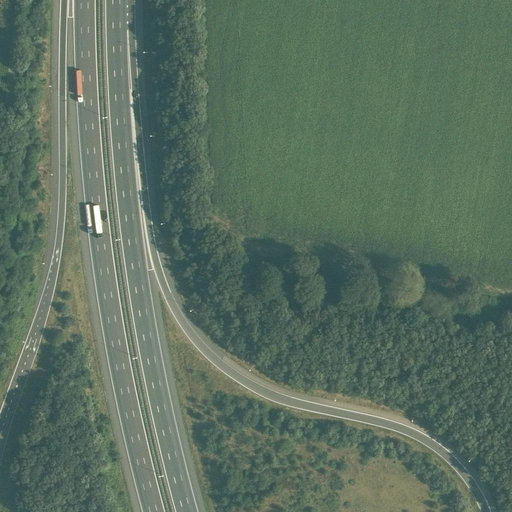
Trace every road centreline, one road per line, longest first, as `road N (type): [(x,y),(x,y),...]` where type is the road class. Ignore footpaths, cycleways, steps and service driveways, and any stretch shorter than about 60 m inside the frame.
road 1 (motorway): [(485,511),(461,470),(420,436),(264,392),(219,364),(189,332),(156,266),(115,28)]
road 2 (motorway): [(86,0),(97,221),(127,408),(154,511)]
road 3 (motorway): [(186,511),(143,317),(115,28)]
road 4 (motorway): [(64,0),(57,254),(0,436)]
